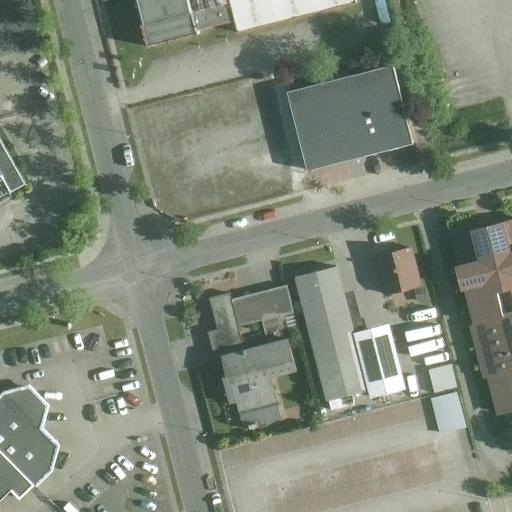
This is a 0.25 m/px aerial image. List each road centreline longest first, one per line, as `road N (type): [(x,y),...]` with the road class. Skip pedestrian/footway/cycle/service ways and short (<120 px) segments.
road 1 (residential): [(139,271),(511,174)]
road 2 (residential): [(71,0),(139,271)]
road 3 (residential): [(139,271),(200,511)]
road 4 (residential): [(0,304),(139,271)]
